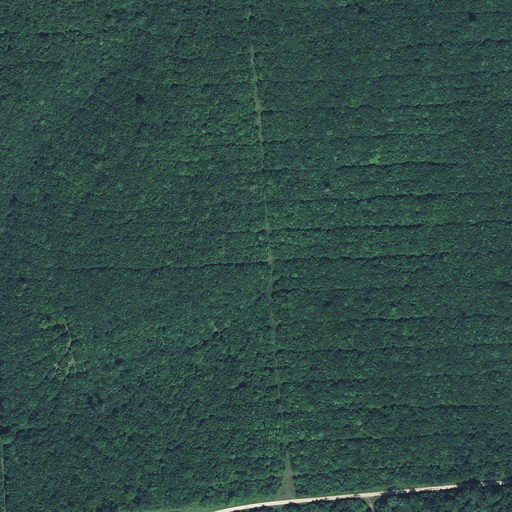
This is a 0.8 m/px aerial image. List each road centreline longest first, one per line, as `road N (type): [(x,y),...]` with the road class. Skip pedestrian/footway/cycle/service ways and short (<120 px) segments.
road 1 (track): [(288,502),(248,0)]
road 2 (track): [(511,481),(358,494)]
